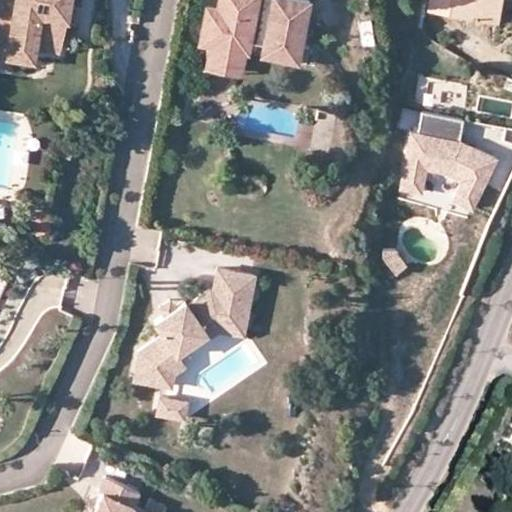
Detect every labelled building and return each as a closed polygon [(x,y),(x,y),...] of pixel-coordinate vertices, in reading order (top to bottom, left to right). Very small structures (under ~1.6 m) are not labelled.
[(0,0),(0,65),(7,67),(7,64),(10,44),(39,49),(62,53),(70,0),(0,0)] [(309,4),(286,0),(220,0),(219,11),(207,8),(200,46),(211,48),(208,61),(243,68),(245,55),(298,65),(309,4)] [(483,0),(434,0),(432,16),(451,20),(479,24),(483,0)] [(495,27),(499,0),(483,0),(479,24),(495,27)] [(36,69),(39,49),(10,44),(7,64),(36,69)] [(243,68),(208,61),(206,70),(241,77),(243,68)] [(459,144),(463,122),(423,115),(419,137),(412,136),(403,193),(422,197),(426,173),(446,177),(462,184),(453,203),(471,212),(494,160),(459,144)] [(29,217),(33,233),(50,228),(45,212),(29,217)] [(135,372),(165,378),(168,361),(183,350),(179,345),(208,326),(209,326),(207,322),(221,312),(222,308),(248,312),(256,269),(219,262),(215,283),(212,283),(189,298),(186,294),(177,301),(157,315),(165,327),(141,343),(135,372)] [(166,307),(177,301),(172,293),(161,300),(166,307)] [(248,312),(222,308),(221,312),(207,322),(209,326),(208,326),(211,331),(220,324),(245,329),(248,312)] [(188,358),(183,350),(168,361),(165,378),(172,379),(174,366),(188,358)] [(171,391),(163,390),(160,406),(168,408),(171,391)] [(171,391),(168,408),(187,412),(190,395),(171,391)] [(141,485),(107,469),(100,483),(104,485),(97,500),(101,503),(96,511),(159,511),(160,510),(134,498),(141,485)]
